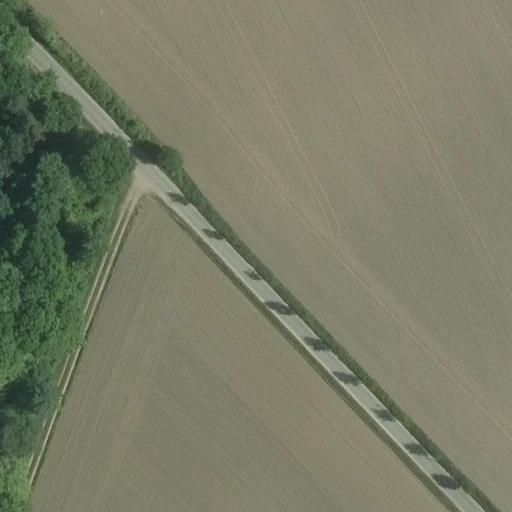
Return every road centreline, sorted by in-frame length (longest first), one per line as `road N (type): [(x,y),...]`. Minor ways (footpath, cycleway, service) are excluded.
road 1 (unclassified): [(474,511),(0,14)]
road 2 (track): [(141,168),(16,511)]
